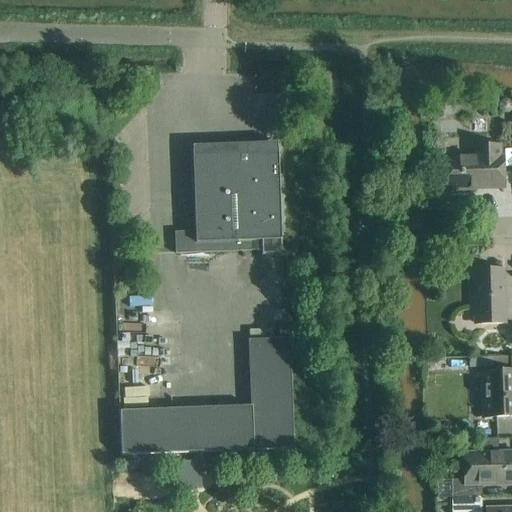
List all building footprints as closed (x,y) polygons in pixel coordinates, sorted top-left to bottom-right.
[(510,99),(506,96),(501,96),(498,100),(498,104),(502,108),(506,108),(510,104),(510,99)] [(259,146),(258,151),(234,152),(234,155),(214,156),(214,153),(213,153),(213,156),(194,157),(194,153),(192,153),(194,200),(195,200),(196,232),(175,233),(176,255),(239,252),(238,243),(261,242),(262,256),(282,255),(278,150),(276,145),(273,141),(267,140),(262,142),(259,146)] [(442,160),(442,171),(443,191),(476,190),(476,186),(503,185),(503,158),(500,158),(500,148),(472,149),(473,159),(442,160)] [(472,271),(474,312),(477,312),(477,326),(506,325),(506,321),(511,321),(511,278),(510,278),(510,281),(505,281),(505,270),(472,271)] [(294,450),(290,340),(248,341),(251,409),(121,414),(121,413),(120,413),(121,456),(294,450)] [(511,357),(511,358),(511,373),(489,374),(490,418),(511,417),(511,357)] [(450,499),(481,498),(481,486),(511,485),(511,453),(463,455),(463,480),(450,480),(450,499)] [(157,463),(144,464),(145,476),(158,476),(157,463)] [(481,511),(481,498),(450,499),(450,511),(481,511)]
